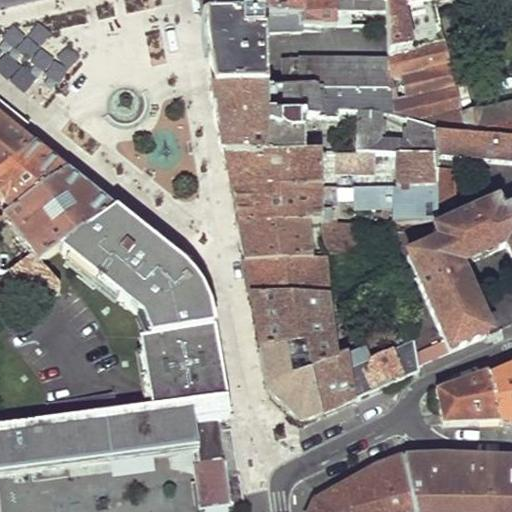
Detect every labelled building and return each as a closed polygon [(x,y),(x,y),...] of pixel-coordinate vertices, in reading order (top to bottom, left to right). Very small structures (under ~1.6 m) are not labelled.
[(198,0),(202,22),(244,22),(241,0),(198,0)] [(241,0),(244,22),(276,22),(273,0),(241,0)] [(273,0),(276,22),(303,22),(304,33),(340,34),(336,0),(318,0),(320,12),(305,14),(304,3),(303,0),(273,0)] [(336,0),(340,34),(355,33),(354,23),(385,22),(385,26),(389,26),(387,0),(336,0)] [(387,0),(389,26),(389,69),(390,98),(390,118),(430,132),(436,134),(436,138),(511,149),(511,106),(456,118),(429,6),(450,0),(387,0)] [(209,59),(216,95),(267,93),(267,87),(263,87),(261,37),(270,37),(270,40),(304,38),(304,33),(303,22),(276,22),(244,22),(202,22),(209,59)] [(280,87),(280,93),(313,92),(313,96),(390,98),(389,69),(284,67),(283,87),(280,87)] [(221,128),(226,160),(299,160),(298,124),(315,123),(315,126),(354,126),(355,151),(344,151),(344,160),(378,160),(394,160),(429,162),(430,132),(390,118),(390,98),(313,96),(313,92),(280,93),(267,93),(216,95),(221,128)] [(0,173),(34,148),(0,121),(0,173)] [(430,132),(429,162),(511,171),(511,149),(436,138),(436,134),(430,132)] [(34,148),(0,173),(0,206),(7,215),(66,173),(50,161),(34,148)] [(344,160),(325,159),(326,166),(333,166),(334,178),(379,178),(378,160),(344,160)] [(230,178),(233,195),(319,194),(318,160),(299,160),(226,160),(230,178)] [(394,160),(394,193),(428,192),(429,174),(429,162),(394,160)] [(90,193),(66,173),(7,215),(4,219),(33,260),(12,277),(0,281),(0,301),(19,293),(25,298),(52,295),(56,288),(37,265),(57,251),(112,211),(90,193)] [(428,192),(428,207),(446,207),(447,174),(429,174),(428,192)] [(236,213),(238,230),(308,229),(342,229),(383,228),(427,228),(428,207),(428,192),(394,193),(319,194),(233,195),(236,213)] [(511,271),(511,212),(497,219),(493,208),(430,236),(435,247),(406,261),(448,355),(487,337),(456,271),(502,251),(511,271)] [(154,243),(112,211),(57,251),(144,313),(150,334),(142,334),(152,409),(227,398),(224,383),(212,311),(195,274),(154,243)] [(242,248),(245,264),(313,260),(308,229),(238,230),(242,248)] [(308,229),(313,260),(346,257),(342,229),(308,229)] [(251,297),(310,301),(304,274),(317,273),(313,260),(245,264),(248,281),(251,297)] [(338,412),(356,404),(344,363),(335,366),(322,302),(310,301),(251,297),(255,325),(260,352),(299,345),(322,419),(338,412)] [(354,348),(357,357),(364,353),(391,341),(409,335),(405,325),(354,348)] [(357,357),(344,363),(356,404),(386,390),(417,377),(415,368),(409,335),(391,341),(398,356),(370,367),(364,353),(357,357)] [(300,428),(322,419),(299,345),(260,352),(264,376),(267,397),(300,428)] [(511,368),(501,374),(487,380),(499,428),(511,428),(511,368)] [(460,386),(434,397),(443,429),(471,428),(499,428),(487,380),(487,376),(460,386)] [(231,420),(227,398),(152,409),(0,429),(0,477),(188,449),(199,508),(229,503),(218,422),(231,420)] [(466,511),(454,458),(435,458),(427,458),(403,460),(415,511),(466,511)] [(511,511),(511,460),(503,460),(454,458),(466,511),(511,511)] [(415,511),(403,460),(380,468),(347,487),(315,505),(311,511),(415,511)]
